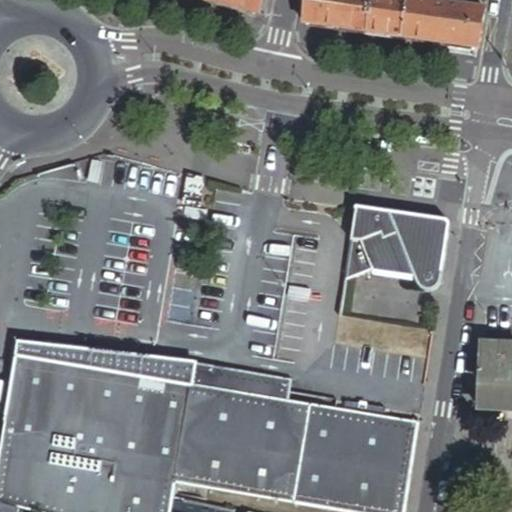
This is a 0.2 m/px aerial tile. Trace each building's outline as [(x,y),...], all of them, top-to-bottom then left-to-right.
[(262,0),(205,0),(205,1),(259,15),(262,0)] [(308,0),(305,25),(368,34),(373,0),(308,0)] [(407,0),(373,0),(368,34),(401,39),(407,0)] [(478,50),(484,10),(412,0),(407,0),(401,39),(478,50)] [(201,209),(205,182),(189,177),(184,206),(201,209)] [(451,231),(446,224),(359,212),(348,283),(373,273),(415,279),(419,288),(421,291),(424,293),(427,294),(431,294),(434,293),(437,292),(439,290),(441,286),(443,282),(451,231)] [(173,511),(175,501),(178,485),(340,511),(406,511),(421,425),(337,410),(338,401),(292,393),(293,381),(172,354),(171,356),(42,346),(23,343),(0,478),(0,503),(3,505),(19,511),(173,511)] [(482,412),(511,413),(511,349),(485,348),(482,412)] [(230,511),(175,501),(173,511),(230,511)]
